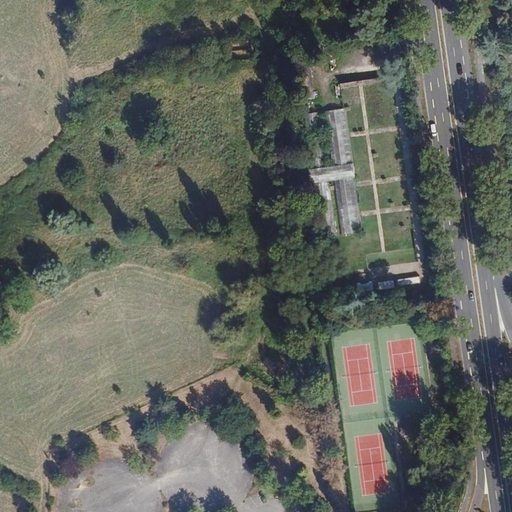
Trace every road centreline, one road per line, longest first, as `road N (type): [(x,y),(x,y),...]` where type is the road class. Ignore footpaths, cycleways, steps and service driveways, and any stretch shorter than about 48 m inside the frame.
road 1 (primary): [(420,0),(488,466)]
road 2 (primary): [(485,275),(447,0)]
road 3 (primary): [(511,466),(485,275)]
